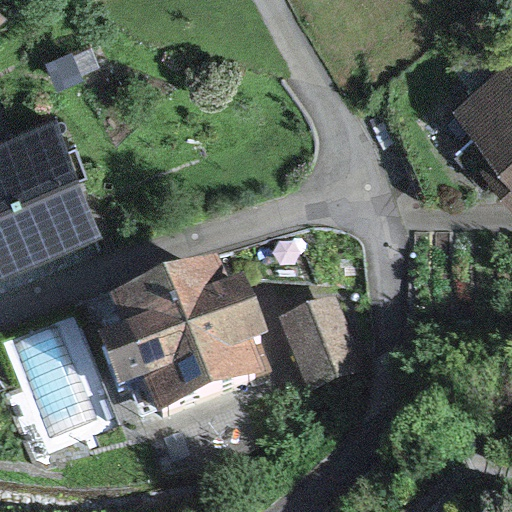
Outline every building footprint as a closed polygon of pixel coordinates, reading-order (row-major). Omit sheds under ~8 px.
[(511,66),(466,104),(511,159),(511,163),(498,175),(511,192),(511,66)] [(57,107),(0,129),(0,265),(103,225),(57,107)] [(253,379),(213,276),(105,317),(144,420),(253,379)] [(357,371),(332,310),(279,333),(304,393),(357,371)] [(93,421),(61,335),(6,355),(38,441),(93,421)]
